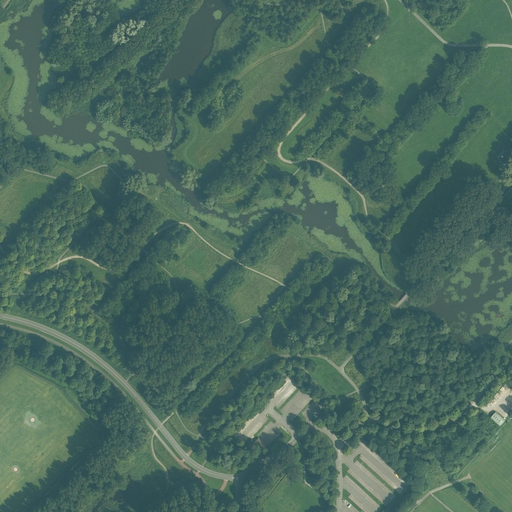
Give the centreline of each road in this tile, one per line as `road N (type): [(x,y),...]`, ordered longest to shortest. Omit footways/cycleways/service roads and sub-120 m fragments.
road 1 (unknown): [(155,434),(282,285),(177,223),(115,271),(71,257),(22,272),(0,244)]
road 2 (unclassified): [(0,317),(93,355),(185,458),(237,477)]
road 3 (unknown): [(384,0),(387,22),(276,151),(285,162),(306,161)]
road 4 (unknown): [(408,293),(407,270),(368,221),(360,192),(325,162),(306,161)]
road 5 (unclassified): [(338,449),(328,431),(309,428),(237,477)]
road 6 (unknown): [(282,285),(317,296),(361,285),(398,304)]
